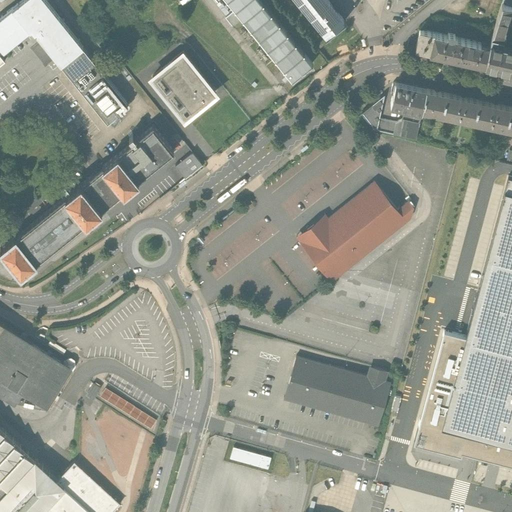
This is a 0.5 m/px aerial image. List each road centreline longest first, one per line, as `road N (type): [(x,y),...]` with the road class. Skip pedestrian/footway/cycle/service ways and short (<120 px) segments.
road 1 (tertiary): [(367,70),(339,80),(160,223)]
road 2 (tertiary): [(173,234),(361,84),(367,70)]
road 3 (unclassified): [(190,416),(374,470)]
road 4 (tertiary): [(367,70),(404,63),(511,87)]
road 5 (tertiary): [(19,305),(72,307),(133,265)]
road 6 (tertiary): [(125,243),(56,296),(19,305)]
